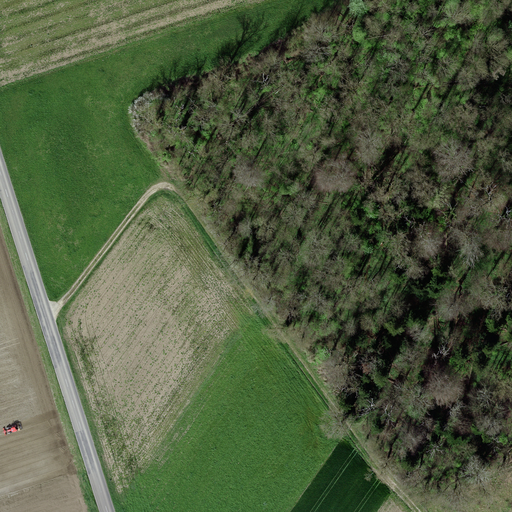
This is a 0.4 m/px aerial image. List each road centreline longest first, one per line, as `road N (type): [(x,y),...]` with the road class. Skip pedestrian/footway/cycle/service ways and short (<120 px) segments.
road 1 (track): [(511,467),(417,494),(389,481),(167,186),(150,191),(46,321)]
road 2 (tertiary): [(0,172),(107,511)]
